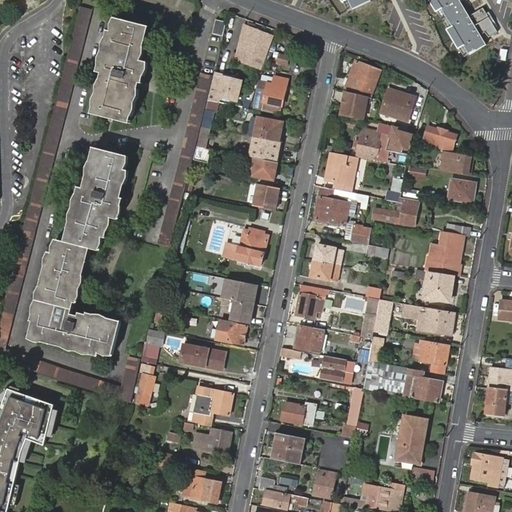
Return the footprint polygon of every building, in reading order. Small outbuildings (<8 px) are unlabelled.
[(96,2),(89,0),(82,0),(81,7),(94,10),(96,2)] [(349,0),(354,9),(370,2),(369,0),(349,0)] [(437,0),(470,55),(485,46),(457,0),(437,0)] [(94,10),(81,7),(0,317),(0,333),(7,336),(94,10)] [(477,22),(489,36),(496,32),(484,11),(475,15),(477,22)] [(118,109),(118,112),(133,116),(143,76),(151,78),(153,68),(156,57),(145,55),(154,21),(124,13),(121,27),(117,26),(106,67),(110,68),(100,107),(113,111),(115,108),(118,109)] [(224,34),(227,21),(216,19),(214,32),(224,34)] [(245,23),(235,47),(249,53),(251,49),(259,53),(258,57),(263,59),(273,35),(245,23)] [(258,57),(259,53),(251,49),(249,53),(235,47),(231,56),(259,68),(263,59),(258,57)] [(288,68),(291,53),(277,51),(274,65),(276,65),(288,68)] [(347,89),(361,94),(362,92),(372,95),(381,70),(355,61),(349,76),(366,83),(363,89),(349,84),(347,89)] [(225,73),(214,71),(208,99),(220,102),(221,97),(239,101),(244,78),(225,74),(225,73)] [(160,245),(172,248),(176,231),(182,209),(190,180),(192,170),(194,159),(196,145),(199,136),(202,125),(206,109),(208,99),(213,74),(200,72),(192,106),(160,245)] [(260,81),(257,99),(254,99),(252,106),(282,113),(289,78),(275,76),(274,84),(260,81)] [(389,88),(388,91),(402,96),(403,92),(389,88)] [(346,91),(342,115),(355,118),(364,120),(367,103),(371,103),(372,97),(368,96),(361,94),(346,91)] [(402,96),(388,91),(381,112),(408,120),(416,97),(403,92),(402,96)] [(217,112),(220,102),(208,99),(206,109),(217,112)] [(217,112),(206,109),(202,125),(213,127),(217,112)] [(255,136),(283,141),(284,132),(282,131),(284,121),(254,115),(251,135),(252,135),(255,136)] [(393,125),(367,120),(366,129),(384,131),(383,135),(388,136),(387,138),(389,138),(390,136),(393,125)] [(213,127),(202,125),(199,136),(196,145),(207,147),(213,127)] [(393,125),(390,136),(394,137),(391,147),(402,150),(404,142),(409,144),(412,134),(397,129),(398,126),(393,125)] [(423,142),(441,149),(444,141),(453,145),(457,136),(447,132),(448,130),(439,127),(438,129),(429,125),(423,142)] [(386,157),(381,156),(379,156),(383,135),(384,131),(362,128),(357,157),(359,157),(364,158),(386,162),(386,157)] [(278,161),(283,141),(255,136),(252,156),(255,157),(278,161)] [(213,149),(196,145),(194,159),(210,162),(213,149)] [(65,241),(88,248),(96,250),(100,237),(103,238),(109,218),(121,221),(124,210),(127,200),(120,198),(127,171),(123,170),(127,156),(96,148),(84,189),(81,188),(65,241)] [(474,155),(444,150),(441,169),(471,174),(474,155)] [(338,189),(351,192),(352,192),(359,157),(357,157),(332,152),(327,180),(339,182),(338,189)] [(275,179),(278,161),(255,157),(252,174),(275,179)] [(410,176),(427,177),(428,166),(410,166),(410,176)] [(450,178),(447,198),(472,202),(476,182),(450,178)] [(327,180),(325,187),(338,189),(339,182),(327,180)] [(275,209),(279,186),(257,182),(252,205),(275,209)] [(324,187),(318,219),(344,224),(349,202),(336,200),(338,190),(324,187)] [(349,199),(358,200),(359,193),(352,192),(351,192),(349,199)] [(358,200),(369,202),(371,196),(359,193),(358,200)] [(422,203),(423,200),(401,196),(400,201),(388,199),(386,205),(400,207),(399,212),(377,208),(375,217),(416,226),(420,207),(422,203)] [(370,245),(374,228),(364,226),(356,225),(353,241),(370,245)] [(455,234),(470,237),(472,228),(457,225),(455,234)] [(262,265),(270,234),(245,228),(241,246),(238,258),(262,265)] [(176,231),(172,248),(172,249),(183,251),(188,233),(176,231)] [(433,245),(430,261),(460,267),(465,238),(443,234),(441,247),(433,245)] [(65,241),(58,240),(55,253),(51,252),(29,335),(98,354),(99,351),(111,354),(120,325),(79,314),(78,317),(70,315),(73,303),(78,304),(80,296),(82,291),(77,289),(88,248),(65,241)] [(238,258),(241,246),(228,243),(224,255),(226,256),(238,258)] [(318,245),(316,261),(341,266),(343,254),(337,252),(338,249),(318,245)] [(389,258),(391,249),(380,247),(370,245),(369,254),(389,258)] [(341,266),(316,261),(312,277),(331,281),(332,278),(339,279),(341,266)] [(407,279),(409,272),(394,269),(393,276),(407,279)] [(451,301),(455,276),(430,272),(429,272),(426,297),(451,301)] [(223,297),(229,298),(227,310),(233,311),(231,320),(251,323),(259,284),(227,277),(223,297)] [(303,285),(296,315),(316,319),(320,298),(326,299),(328,290),(303,285)] [(380,296),(381,287),(368,285),(367,295),(380,296)] [(375,332),(380,299),(370,297),(362,337),(373,339),(375,332)] [(393,301),(380,299),(375,332),(387,334),(393,301)] [(511,301),(502,300),(500,319),(511,319),(511,301)] [(410,317),(412,305),(405,304),(403,316),(410,317)] [(419,318),(417,329),(452,335),(456,312),(412,305),(410,317),(419,318)] [(166,323),(169,308),(157,306),(154,321),(166,323)] [(223,328),(221,340),(245,345),(249,326),(231,323),(230,329),(223,328)] [(300,327),(295,349),(320,353),(325,331),(300,327)] [(166,332),(150,329),(142,361),(157,364),(166,332)] [(7,336),(0,333),(0,358),(10,362),(13,352),(4,349),(7,336)] [(359,343),(361,336),(352,333),(350,340),(359,343)] [(432,372),(444,374),(449,346),(424,342),(423,345),(422,344),(419,360),(433,363),(432,372)] [(184,363),(226,371),(229,353),(187,345),(184,363)] [(283,347),(281,357),(293,360),(295,350),(283,347)] [(299,361),(301,351),(295,350),(293,360),(299,361)] [(107,383),(13,352),(10,362),(66,381),(96,391),(104,394),(107,383)] [(123,377),(137,381),(142,361),(129,358),(123,377)] [(326,358),(323,379),(351,384),(355,363),(326,358)] [(370,360),(365,389),(383,393),(384,387),(373,385),(373,381),(377,382),(379,373),(375,372),(376,367),(389,369),(390,364),(370,360)] [(384,387),(383,393),(414,399),(414,395),(411,395),(413,376),(415,368),(408,367),(390,364),(389,369),(376,367),(375,372),(379,373),(377,382),(373,381),(373,385),(384,387)] [(143,365),(141,375),(154,377),(156,367),(143,365)] [(511,369),(492,367),(490,387),(508,389),(511,389),(511,369)] [(154,377),(141,375),(137,394),(142,395),(140,403),(152,406),(158,378),(154,377)] [(414,399),(439,403),(443,382),(413,376),(411,395),(414,395),(414,399)] [(104,394),(127,402),(131,403),(137,381),(123,377),(119,387),(107,383),(104,394)] [(230,414),(235,392),(199,385),(198,390),(199,390),(195,411),(201,413),(199,424),(212,426),(215,411),(230,414)] [(0,511),(8,511),(10,508),(23,451),(29,437),(46,444),(56,402),(10,387),(0,412),(0,511)] [(508,389),(490,387),(488,404),(506,406),(508,389)] [(352,403),(362,405),(362,402),(363,396),(365,389),(356,388),(352,403)] [(287,402),(283,420),(309,425),(313,407),(287,402)] [(406,416),(400,450),(424,454),(425,445),(423,445),(422,445),(423,440),(426,441),(429,420),(406,416)] [(362,422),(361,432),(368,433),(369,423),(362,422)] [(279,423),(272,461),(275,461),(282,424),(279,423)] [(305,428),(282,424),(275,461),(282,463),(299,466),(305,428)] [(191,441),(198,442),(201,427),(194,425),(191,441)] [(346,425),(344,435),(356,438),(358,427),(346,425)] [(201,427),(198,442),(211,444),(210,449),(230,452),(234,431),(214,427),(212,437),(207,436),(208,428),(201,427)] [(309,429),(305,428),(299,466),(300,466),(303,467),(309,429)] [(180,442),(181,433),(168,432),(167,441),(180,442)] [(424,454),(400,450),(399,459),(422,463),(424,454)] [(170,466),(172,453),(164,452),(161,465),(170,466)] [(475,464),(472,478),(493,481),(493,485),(498,486),(503,459),(475,453),(473,463),(475,464)] [(207,470),(189,467),(187,475),(191,476),(191,478),(196,479),(193,495),(218,501),(223,481),(205,477),(207,470)] [(434,481),(435,469),(426,469),(425,481),(434,481)] [(279,483),(296,487),(299,478),(282,474),(279,483)] [(346,483),(348,475),(343,474),(341,482),(334,481),(335,478),(318,475),(314,495),(330,498),(329,501),(342,503),(346,483)] [(262,477),(261,484),(274,487),(276,480),(262,477)] [(404,485),(389,482),(387,489),(403,492),(404,485)] [(342,503),(342,504),(367,509),(367,507),(395,511),(399,511),(403,492),(371,486),(368,503),(362,502),(350,500),(353,485),(346,483),(342,503)] [(365,485),(362,502),(368,503),(371,486),(365,485)] [(267,491),(264,505),(288,510),(291,496),(267,491)] [(493,511),(496,497),(470,491),(465,511),(493,511)] [(325,501),(322,511),(331,511),(332,507),(333,503),(325,501)] [(183,504),(171,502),(168,510),(173,511),(172,511),(197,511),(183,508),(183,504)]
